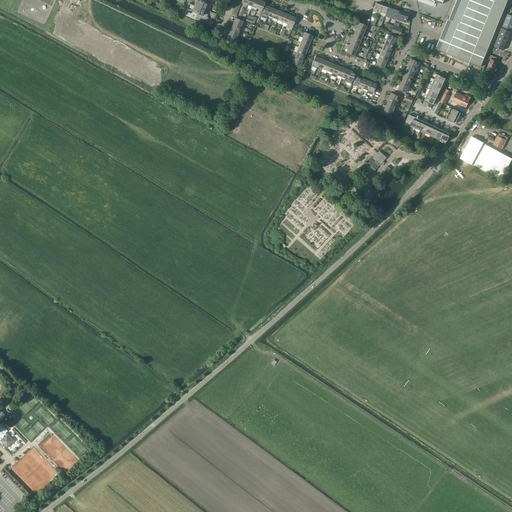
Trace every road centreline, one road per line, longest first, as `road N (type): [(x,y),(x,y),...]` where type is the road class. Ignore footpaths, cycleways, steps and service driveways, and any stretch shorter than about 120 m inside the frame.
road 1 (track): [(511,176),(501,187),(415,207),(275,337),(511,499)]
road 2 (unclassified): [(43,511),(327,273),(461,128)]
road 3 (track): [(0,254),(190,393)]
road 4 (residential): [(390,80),(335,54),(323,13),(282,0)]
